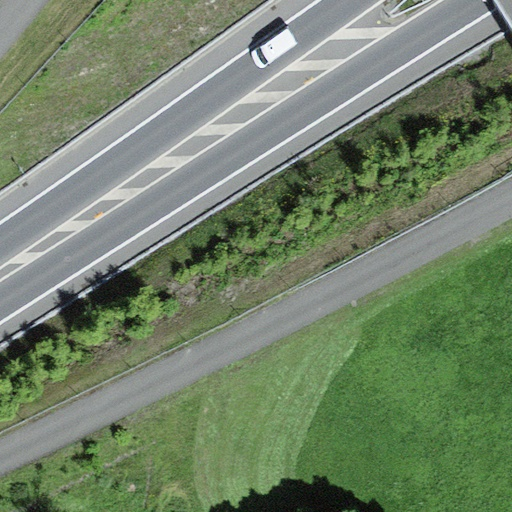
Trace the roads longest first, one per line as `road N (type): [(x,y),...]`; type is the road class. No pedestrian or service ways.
road 1 (track): [(0,460),(511,198)]
road 2 (motorway): [(0,304),(483,0)]
road 3 (motorway): [(359,0),(0,247)]
